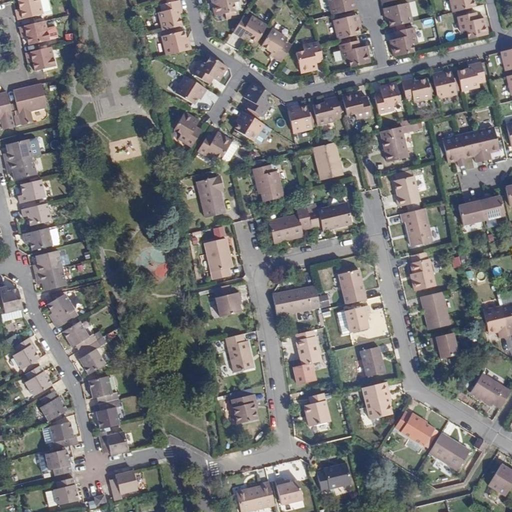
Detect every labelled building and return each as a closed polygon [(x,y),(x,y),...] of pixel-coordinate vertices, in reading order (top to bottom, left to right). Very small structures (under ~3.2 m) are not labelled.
[(39,0),(18,0),(20,9),(20,12),(16,13),(18,20),(32,17),(43,15),(39,0)] [(161,31),(182,26),(179,14),(178,9),(181,8),(179,1),(174,2),(173,0),(166,0),(167,3),(159,5),(161,11),(157,12),(161,31)] [(211,0),(215,15),(224,13),(225,17),(235,14),(232,3),(238,1),(238,0),(211,0)] [(327,0),(331,15),(354,10),(351,0),(327,0)] [(447,0),(451,13),(475,7),(472,0),(447,0)] [(390,27),(412,22),(407,3),(385,8),(388,21),(390,27)] [(465,32),(466,40),(488,35),(484,18),(477,20),(475,20),(473,14),(457,18),(460,33),(465,32)] [(244,15),(233,33),(239,37),(241,34),(246,37),(255,43),(266,24),(252,15),(249,19),(244,15)] [(333,20),(337,40),(360,34),(358,28),(355,15),(333,20)] [(49,40),(45,21),(33,24),(19,27),(21,34),(26,33),(26,36),(28,45),(38,43),(49,40)] [(392,57),(413,53),(411,45),(417,43),(413,28),(397,32),(399,38),(396,39),(389,41),(392,57)] [(262,46),(271,53),(276,56),(274,58),(281,62),(291,46),(285,43),(287,38),(272,29),(262,46)] [(166,56),(188,50),(185,39),(183,31),(182,31),(163,36),(162,36),(166,56)] [(315,60),(322,58),(318,44),(317,41),(303,44),(304,50),(295,51),(299,71),(317,67),(315,60)] [(347,60),(349,68),(369,63),(366,46),(360,47),(357,48),(355,42),(339,45),(343,61),(347,60)] [(55,66),(51,47),(39,50),(25,53),(27,60),(32,59),(33,62),(35,71),(44,69),(55,66)] [(505,71),(511,69),(511,49),(501,52),(505,71)] [(210,77),(212,78),(218,82),(227,67),(210,56),(205,64),(200,61),(192,73),(206,83),(210,77)] [(485,83),(480,63),(473,65),(474,68),(468,69),(456,71),(461,91),(479,87),(478,85),(485,83)] [(450,73),(444,74),(432,77),(437,98),(455,95),(450,73)] [(198,99),(204,88),(185,76),(174,93),(194,105),(198,99)] [(425,80),(415,82),(409,83),(409,80),(401,82),(406,101),(412,100),(413,103),(430,99),(425,80)] [(251,84),(243,97),(249,101),(252,103),(248,109),(262,117),(270,104),(265,101),(268,95),(251,84)] [(375,101),(378,115),(393,112),(391,106),(400,104),(395,85),(379,88),(381,96),(382,100),(375,101)] [(21,92),(20,89),(13,91),(21,125),(32,123),(30,112),(46,109),(41,87),(21,92)] [(206,89),(204,88),(198,99),(200,100),(202,96),(206,89)] [(14,127),(10,110),(9,104),(6,92),(0,93),(0,122),(2,130),(14,127)] [(342,98),(346,117),(355,115),(356,121),(371,117),(368,104),(361,105),(360,101),(359,94),(342,98)] [(312,106),(317,126),(334,122),(333,118),(340,117),(339,112),(342,111),(340,101),(337,102),(336,97),(329,99),(329,102),(324,103),(312,106)] [(299,109),(287,111),(293,133),(310,129),(309,124),(307,112),(306,107),(299,109)] [(242,112),(239,118),(236,122),(238,123),(244,113),(242,112)] [(254,142),(264,125),(244,113),(238,123),(234,130),(254,142)] [(194,130),(197,124),(182,114),(171,132),(179,137),(176,142),(189,150),(200,133),(194,130)] [(419,129),(417,123),(411,124),(382,131),(380,132),(387,163),(408,158),(403,134),(419,129)] [(495,129),(477,133),(483,161),(491,159),(489,152),(499,150),(495,129)] [(483,161),(477,133),(459,137),(464,158),(474,156),(476,163),(483,161)] [(229,144),(215,135),(212,141),(206,137),(195,154),(208,162),(212,157),(218,161),(219,159),(227,147),(229,144)] [(464,158),(459,137),(442,141),(447,162),(455,160),(457,160),(459,167),(466,165),(464,158)] [(9,156),(4,157),(5,163),(32,158),(29,140),(7,145),(9,156)] [(341,175),(334,143),(322,146),(313,148),(320,180),(341,175)] [(231,149),(227,147),(219,159),(223,162),(227,161),(232,154),(231,149)] [(36,176),(32,158),(5,163),(7,170),(12,169),(14,180),(36,176)] [(260,203),(283,197),(276,170),(270,171),(268,165),(250,170),(253,183),(256,183),(260,203)] [(396,199),(397,206),(419,201),(414,175),(412,176),(410,170),(395,174),(396,180),(394,180),(398,198),(396,199)] [(224,213),(219,191),(218,187),(222,187),(219,176),(196,182),(204,218),(224,213)] [(45,199),(41,182),(20,186),(23,197),(18,198),(19,204),(45,199)] [(478,199),(483,219),(503,215),(499,197),(489,199),(488,196),(478,199)] [(468,204),(465,205),(458,206),(462,224),(483,219),(478,199),(468,201),(468,204)] [(308,212),(311,228),(321,226),(323,231),(351,225),(346,203),(308,212)] [(50,222),(46,205),(21,210),(22,218),(28,217),(29,227),(50,222)] [(302,231),(311,228),(308,212),(306,207),(296,209),(297,215),(267,222),(272,243),(303,236),(302,231)] [(431,242),(423,209),(400,215),(402,222),(405,222),(410,246),(431,242)] [(47,229),(22,235),(24,243),(29,242),(31,251),(51,247),(48,232),(47,229)] [(48,232),(51,247),(58,246),(55,231),(48,232)] [(205,242),(212,279),(230,275),(228,268),(232,267),(225,238),(205,242)] [(33,269),(35,275),(62,268),(58,252),(35,258),(38,268),(33,269)] [(426,260),(424,253),(410,256),(412,263),(409,264),(411,273),(413,280),(410,281),(413,291),(434,286),(427,259),(426,260)] [(41,281),(43,291),(49,290),(66,286),(62,268),(35,275),(36,282),(41,281)] [(345,305),(365,300),(358,270),(338,275),(345,305)] [(314,284),(272,294),(277,315),(319,305),(317,297),(314,284)] [(230,285),(213,289),(220,315),(240,311),(238,300),(240,299),(239,292),(232,293),(230,285)] [(23,310),(18,290),(7,292),(6,287),(0,288),(0,292),(5,314),(23,310)] [(449,323),(442,292),(422,297),(429,328),(449,323)] [(64,295),(53,301),(47,305),(52,313),(48,316),(55,328),(70,319),(67,314),(73,310),(64,295)] [(320,296),(323,308),(329,306),(326,295),(320,296)] [(511,299),(502,301),(503,308),(511,305),(511,299)] [(500,308),(507,337),(511,335),(511,305),(503,308),(500,308)] [(369,329),(367,321),(365,316),(368,315),(369,315),(367,307),(344,312),(349,333),(369,329)] [(499,338),(506,337),(507,337),(500,308),(482,312),(487,333),(495,332),(498,331),(499,338)] [(79,322),(62,332),(71,348),(78,345),(81,350),(96,341),(92,335),(88,338),(79,322)] [(453,333),(431,338),(433,346),(434,346),(437,345),(439,350),(440,358),(457,355),(453,333)] [(241,342),(240,335),(224,339),(231,374),(251,369),(245,342),(241,342)] [(300,365),(319,361),(314,337),(296,341),(298,348),(297,349),(300,365)] [(39,359),(28,339),(13,348),(17,354),(13,356),(24,373),(34,367),(32,363),(37,360),(39,359)] [(79,360),(87,375),(93,371),(104,365),(95,350),(99,347),(96,341),(81,350),(85,356),(79,360)] [(360,352),(366,377),(384,373),(378,348),(360,352)] [(40,365),(25,374),(29,381),(26,383),(34,396),(52,385),(40,365)] [(501,408),(511,392),(480,374),(469,392),(490,405),(492,403),(501,408)] [(107,377),(97,379),(88,381),(93,399),(99,397),(101,404),(118,400),(117,393),(111,394),(107,377)] [(390,395),(387,382),(363,388),(370,420),(392,415),(389,401),(387,395),(390,395)] [(55,391),(41,399),(44,406),(40,408),(49,422),(63,413),(67,410),(55,391)] [(329,421),(323,394),(309,398),(311,405),(305,406),(309,426),(329,421)] [(256,419),(254,409),(251,395),(231,399),(236,423),(256,419)] [(100,429),(119,425),(115,407),(119,406),(118,400),(101,404),(102,411),(96,412),(100,429)] [(408,419),(402,416),(392,431),(399,434),(398,436),(421,451),(432,432),(409,418),(408,419)] [(55,449),(70,445),(78,444),(76,438),(74,438),(70,422),(50,427),(55,449)] [(111,456),(128,451),(123,432),(105,436),(105,432),(98,433),(99,437),(102,450),(108,448),(110,451),(111,456)] [(469,451),(441,433),(429,453),(457,470),(469,451)] [(487,444),(478,439),(474,447),(482,452),(487,444)] [(54,476),(72,472),(66,449),(45,454),(49,470),(53,469),(54,476)] [(317,472),(321,490),(351,483),(346,463),(325,468),(326,470),(317,472)] [(487,485),(505,496),(511,484),(511,471),(500,464),(487,485)] [(110,484),(113,496),(113,499),(121,497),(120,493),(137,488),(132,471),(115,475),(116,479),(117,482),(110,484)] [(73,478),(56,482),(58,489),(54,490),(57,505),(57,506),(78,500),(73,478)] [(298,481),(291,483),(286,484),(285,481),(285,479),(276,481),(282,504),(302,500),(298,481)] [(245,511),(274,506),(269,482),(261,484),(261,486),(236,491),(241,511),(245,511)] [(57,505),(54,490),(46,492),(49,507),(57,505)] [(95,500),(96,506),(106,504),(104,495),(101,496),(94,497),(95,500)]
